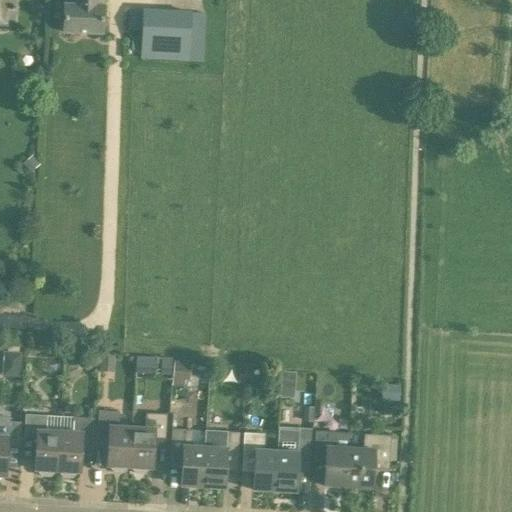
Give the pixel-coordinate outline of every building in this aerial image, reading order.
[(0,0),(0,23),(14,24),(15,0),(0,0)] [(102,34),(101,4),(101,0),(63,0),(63,33),(102,34)] [(189,62),(192,13),(142,10),(140,60),(189,62)] [(30,173),(39,164),(32,156),(22,165),(30,173)] [(21,353),(18,353),(7,353),(4,353),(3,374),(20,375),(21,353)] [(114,357),(100,356),(100,371),(113,371),(114,357)] [(172,376),(172,362),(162,362),(162,376),(172,376)] [(183,389),(184,379),(188,380),(189,363),(173,362),(172,378),(171,388),(183,389)] [(248,386),(276,388),(277,374),(249,372),(248,386)] [(281,372),(280,385),(294,386),(295,373),(281,372)] [(398,382),(383,381),(382,398),(397,399),(398,382)] [(316,415),(324,415),(324,402),(316,403),(316,415)] [(313,422),(314,407),(304,407),(303,421),(313,422)] [(107,436),(106,467),(109,467),(109,470),(112,472),(121,473),(125,471),(125,468),(128,468),(130,427),(117,427),(118,412),(97,411),(96,435),(107,436)] [(151,469),(153,438),(164,439),(166,414),(145,413),(144,428),(130,427),(128,468),(131,468),(131,471),(135,474),(144,474),(147,472),(147,469),(151,469)] [(35,439),(33,471),(37,471),(37,474),(40,477),(49,477),(53,475),(53,472),(55,472),(58,432),(45,431),(46,416),(24,415),(23,439),(35,439)] [(79,473),(81,442),(92,443),(93,418),(72,417),(71,432),(58,432),(55,472),(59,472),(59,475),(62,478),(71,478),(75,476),(75,473),(79,473)] [(0,421),(0,477),(5,477),(6,446),(19,447),(20,422),(0,421)] [(169,462),(181,463),(180,486),(201,488),(203,447),(191,447),(192,430),(171,429),(169,462)] [(309,470),(310,437),(298,436),(298,431),(276,429),(275,451),(273,491),(295,493),(296,470),(309,470)] [(312,456),(325,457),(323,486),(345,487),(347,448),(335,447),(336,433),(314,431),(312,456)] [(217,432),(216,448),(203,447),(201,488),(223,489),(224,466),(236,466),(238,433),(217,432)] [(241,467),(253,467),(251,490),(273,491),(275,451),(263,450),(264,434),(243,433),(241,467)] [(388,465),(390,436),(363,435),(362,449),(347,448),(345,487),(371,489),(372,464),(388,465)]
